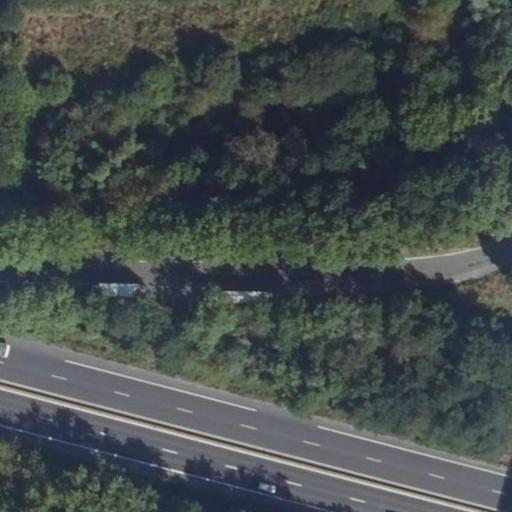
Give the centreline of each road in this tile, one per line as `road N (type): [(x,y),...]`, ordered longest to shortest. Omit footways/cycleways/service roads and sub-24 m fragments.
road 1 (trunk): [(511,497),(0,363)]
road 2 (trunk): [(511,251),(464,266),(326,276),(0,272)]
road 3 (trunk): [(0,410),(390,511)]
